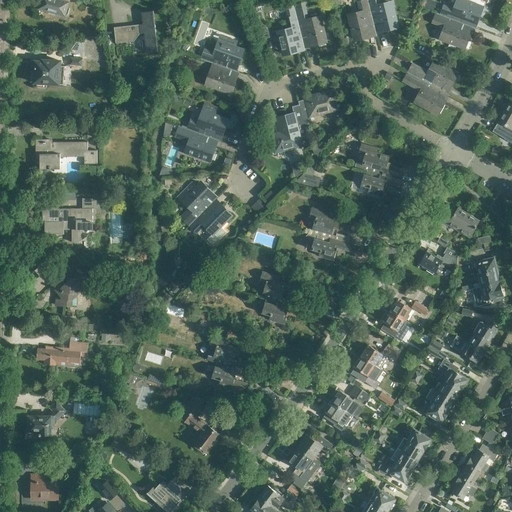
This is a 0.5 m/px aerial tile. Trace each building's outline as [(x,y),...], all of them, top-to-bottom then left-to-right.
[(67,7),(69,0),(41,0),(39,8),(48,11),(48,13),(54,15),(55,13),(65,16),(65,14),(68,15),(70,8),(67,7)] [(374,24),(373,22),(368,0),(358,0),(359,0),(362,12),(349,15),(355,39),(370,35),(368,26),(374,24)] [(368,0),(373,22),(380,20),(383,30),(398,26),(391,1),(379,4),(378,0),(368,0)] [(436,1),(433,0),(425,0),(423,5),(433,10),(436,1)] [(440,14),(463,23),(476,28),(484,6),(469,0),(457,0),(454,9),(443,5),(440,14)] [(297,20),(302,37),(309,35),(311,45),(326,41),(320,17),(308,20),(303,3),(294,5),(297,20)] [(128,26),(129,30),(115,31),(116,42),(133,41),(139,33),(144,33),(146,52),(158,50),(153,11),(141,12),(143,24),(128,26)] [(440,14),(435,12),(432,21),(445,26),(441,38),(464,47),(469,32),(460,29),(463,23),(440,14)] [(302,40),(302,37),(297,20),(290,22),(292,29),(278,33),(283,54),(298,50),(296,41),(302,40)] [(216,64),(226,68),(228,61),(237,64),(242,50),(219,42),(215,54),(204,50),(201,59),(215,64),(216,64)] [(34,82),(63,84),(64,66),(60,66),(60,61),(42,60),(42,61),(35,61),(34,72),(32,72),(31,80),(34,80),(34,82)] [(408,72),(440,89),(444,83),(450,86),(457,73),(435,61),(429,72),(412,63),(408,72)] [(216,64),(215,64),(207,84),(230,93),(235,78),(228,75),(231,69),(226,68),(216,64)] [(440,89),(408,72),(403,80),(422,90),(416,102),(438,114),(446,100),(437,95),(440,89)] [(299,101),(300,105),(301,105),(306,127),(313,126),(311,116),(339,109),(334,90),(305,97),(306,99),(299,101)] [(503,111),(511,115),(511,101),(509,100),(503,111)] [(301,105),(300,105),(292,107),(294,113),(277,118),(278,124),(275,124),(277,131),(280,130),(280,132),(271,134),(275,152),(303,145),(301,137),(308,136),(306,127),(301,105)] [(194,131),(208,137),(210,137),(212,131),(221,134),(226,120),(204,111),(199,123),(190,120),(187,129),(194,132),(194,131)] [(511,115),(503,111),(497,122),(501,124),(500,127),(498,126),(497,125),(496,125),(495,126),(491,132),(504,139),(504,138),(511,142),(511,115)] [(187,129),(179,126),(176,136),(190,141),(186,153),(209,161),(214,147),(205,143),(208,137),(194,131),(194,132),(187,129)] [(84,163),(97,163),(97,150),(87,150),(87,141),(37,142),(37,162),(39,162),(39,169),(60,168),(60,156),(68,156),(67,154),(84,154),(84,163)] [(396,179),(400,180),(402,173),(385,169),(389,156),(376,152),(377,148),(360,144),(358,152),(364,154),(361,165),(363,165),(362,170),(366,171),(381,175),(381,176),(396,180),(396,179)] [(295,182),(318,188),(321,179),(312,176),(315,168),(308,166),(306,167),(305,174),(303,174),(295,182)] [(160,175),(160,185),(172,185),(172,176),(174,176),(174,171),(161,171),(162,175),(160,175)] [(381,175),(366,171),(365,175),(363,174),(360,185),(369,188),(368,192),(383,196),(386,183),(399,187),(401,180),(400,180),(396,179),(396,180),(381,176),(381,175)] [(180,217),(189,226),(199,216),(209,206),(217,199),(201,183),(183,201),(189,207),(188,208),(188,209),(187,209),(180,217)] [(252,204),(260,212),(268,204),(260,196),(252,204)] [(92,230),(92,208),(101,208),(101,198),(82,198),(82,208),(42,208),(42,222),(44,222),(44,234),(63,234),(63,230),(72,230),(72,242),(78,241),(82,239),(86,236),(90,231),(89,231),(89,230),(92,230)] [(199,216),(189,226),(188,226),(196,234),(204,225),(212,234),(232,214),(217,199),(209,206),(199,216)] [(448,225),(458,231),(468,214),(457,207),(455,211),(450,208),(441,223),(447,226),(448,225)] [(315,218),(311,233),(331,239),(331,240),(347,244),(349,237),(336,233),(340,221),(327,217),(328,212),(311,208),(308,217),(315,218)] [(468,214),(458,231),(469,238),(479,221),(468,214)] [(331,239),(311,233),(309,233),(306,236),(313,242),(311,249),(319,252),(318,256),(333,260),(337,247),(350,251),(351,245),(347,244),(331,240),(331,239)] [(448,248),(448,247),(451,242),(440,236),(437,241),(448,248)] [(490,242),(489,236),(477,239),(478,245),(490,242)] [(448,247),(448,248),(445,253),(446,254),(442,261),(427,251),(420,263),(427,268),(426,269),(433,274),(434,272),(436,273),(438,268),(439,269),(441,266),(442,266),(443,267),(448,261),(457,266),(458,254),(457,253),(448,247)] [(458,254),(457,266),(458,266),(472,263),(473,268),(475,267),(477,274),(497,270),(494,258),(486,260),(483,248),(458,253),(458,254)] [(71,306),(77,306),(78,298),(75,296),(82,289),(86,289),(87,269),(68,268),(67,284),(64,284),(64,283),(60,278),(58,278),(50,285),(62,298),(61,299),(55,299),(55,305),(71,306)] [(497,270),(477,274),(479,282),(462,286),(463,290),(480,287),(499,282),(497,270)] [(263,297),(267,298),(282,302),(282,303),(297,307),(297,306),(299,300),(286,296),(290,284),(278,280),(279,276),(261,271),(259,280),(265,282),(262,292),(264,293),(263,297)] [(500,282),(499,282),(480,287),(481,294),(479,294),(480,300),(485,299),(485,300),(493,298),(493,301),(498,300),(497,296),(503,295),(500,282)] [(282,302),(267,298),(266,303),(264,302),(261,313),(270,315),(269,319),(284,324),(287,311),(300,315),(302,308),(297,306),(297,307),(282,303),(282,302)] [(390,310),(404,319),(411,309),(397,299),(390,310)] [(461,306),(473,308),(475,302),(462,299),(462,300),(457,299),(456,304),(461,305),(461,306)] [(412,306),(425,314),(429,309),(416,301),(412,306)] [(461,314),(471,317),(473,310),(463,308),(461,314)] [(404,319),(390,310),(383,321),(397,330),(404,319)] [(474,331),(490,341),(497,331),(496,330),(497,328),(488,322),(486,324),(480,321),(474,331)] [(468,341),(484,351),(486,352),(490,345),(488,344),(490,341),(474,331),(468,341)] [(101,341),(110,342),(110,334),(102,333),(101,341)] [(56,364),(80,367),(81,356),(87,356),(88,343),(77,342),(78,335),(71,334),(70,349),(56,347),(56,350),(38,348),(37,359),(45,359),(44,364),(56,365),(56,364)] [(214,362),(218,364),(232,368),(247,373),(248,372),(250,365),(237,362),(241,349),(228,346),(229,341),(212,336),(210,344),(211,345),(207,360),(214,362)] [(429,344),(440,351),(443,345),(442,344),(444,341),(437,336),(435,340),(433,338),(429,344)] [(484,351),(468,341),(463,338),(457,349),(472,358),(470,361),(476,364),(484,351)] [(361,355),(375,364),(379,367),(380,368),(388,355),(390,356),(389,356),(396,360),(400,355),(386,346),(382,353),(368,344),(361,355)] [(406,352),(420,360),(424,353),(410,345),(406,352)] [(427,350),(437,356),(440,351),(430,345),(427,350)] [(375,364),(361,355),(354,366),(368,375),(375,364)] [(440,377),(461,389),(467,379),(455,372),(458,368),(446,361),(441,369),(444,371),(440,377)] [(232,368),(218,364),(217,367),(214,367),(211,377),(220,380),(219,384),(233,388),(232,392),(244,395),(247,383),(243,382),(245,378),(250,379),(252,373),(248,372),(247,373),(232,368)] [(153,381),(164,385),(167,374),(157,370),(155,376),(153,381)] [(414,375),(420,380),(423,375),(416,371),(414,375)] [(420,380),(414,375),(411,380),(417,384),(420,380)] [(444,380),(437,390),(454,400),(461,389),(440,377),(444,380)] [(356,384),(350,393),(363,402),(364,400),(367,402),(371,396),(356,384)] [(437,390),(430,401),(447,411),(454,400),(437,390)] [(378,399),(390,407),(394,400),(383,392),(378,399)] [(332,400),(352,414),(359,404),(344,393),(342,396),(337,393),(332,400)] [(511,395),(510,396),(511,405),(511,406),(501,409),(502,410),(498,411),(499,416),(503,415),(503,414),(511,412),(511,395)] [(199,429),(201,431),(194,442),(197,444),(194,447),(203,454),(206,451),(209,453),(222,436),(207,425),(208,423),(197,416),(207,402),(195,398),(181,415),(199,429)] [(395,404),(404,409),(407,404),(399,398),(395,404)] [(324,416),(334,424),(337,420),(346,426),(354,415),(352,414),(332,400),(330,399),(327,404),(329,405),(325,411),(326,412),(324,416)] [(447,411),(430,401),(427,406),(426,406),(423,411),(441,422),(447,411)] [(65,410),(56,402),(51,408),(53,411),(51,414),(51,416),(43,416),(43,414),(35,414),(35,416),(29,416),(29,422),(28,422),(28,426),(29,426),(29,431),(40,431),(40,435),(51,435),(51,424),(54,424),(54,419),(57,419),(65,410)] [(391,411),(400,416),(403,411),(394,406),(391,411)] [(407,438),(424,449),(430,438),(412,428),(409,432),(410,433),(407,438)] [(486,433),(495,439),(498,434),(489,428),(486,433)] [(376,435),(383,439),(386,435),(378,430),(376,435)] [(307,433),(297,446),(313,458),(321,448),(327,452),(333,444),(320,435),(316,440),(307,433)] [(495,439),(486,433),(482,438),(492,444),(495,439)] [(132,453),(136,444),(116,435),(112,444),(132,453)] [(380,444),(383,439),(376,435),(373,439),(380,444)] [(397,447),(417,459),(424,449),(407,438),(403,436),(397,447)] [(297,446),(287,459),(293,463),(292,464),(297,467),(294,471),(307,481),(320,463),(313,458),(297,446)] [(391,457),(411,470),(417,459),(397,447),(391,457)] [(463,470),(476,478),(489,457),(478,450),(474,456),(472,455),(463,470)] [(411,470),(391,457),(390,458),(388,457),(385,463),(381,464),(379,468),(379,472),(383,474),(386,473),(388,471),(404,481),(411,470)] [(356,463),(365,469),(369,463),(360,458),(356,463)] [(362,474),(365,469),(356,463),(353,469),(362,474)] [(164,471),(169,475),(174,469),(169,465),(164,471)] [(476,478),(463,470),(454,484),(456,485),(452,492),(463,499),(468,491),(472,494),(475,488),(471,485),(476,478)] [(294,471),(288,479),(301,489),(307,482),(307,481),(294,471)] [(31,495),(31,500),(60,500),(59,479),(54,479),(54,480),(45,480),(45,473),(31,474),(31,485),(30,486),(29,487),(29,489),(29,490),(29,492),(29,493),(31,495)] [(163,480),(149,495),(168,511),(171,511),(181,502),(180,501),(187,493),(172,479),(167,484),(163,480)] [(100,487),(111,499),(118,493),(107,480),(100,487)] [(260,496),(276,509),(282,501),(289,506),(296,497),(287,489),(283,494),(275,488),(274,490),(268,485),(260,496)] [(370,499),(388,509),(389,508),(393,502),(392,502),(394,498),(376,487),(373,492),(374,492),(370,499)] [(340,494),(347,499),(349,494),(343,490),(340,494)] [(347,499),(340,494),(337,499),(344,503),(347,499)] [(276,509),(260,496),(251,508),(256,511),(276,511),(277,511),(275,510),(276,509)] [(364,509),(368,511),(386,511),(388,509),(370,499),(364,509)] [(119,511),(118,511),(116,511),(108,502),(98,511),(99,511),(119,511)]
